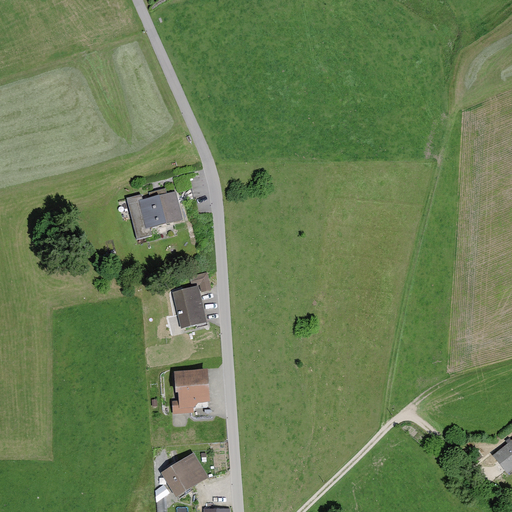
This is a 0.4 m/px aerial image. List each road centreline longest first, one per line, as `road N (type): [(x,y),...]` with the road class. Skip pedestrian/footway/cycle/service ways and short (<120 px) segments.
road 1 (unclassified): [(240,511),(219,200),(138,0)]
road 2 (track): [(448,445),(423,423),(403,419),(303,511)]
